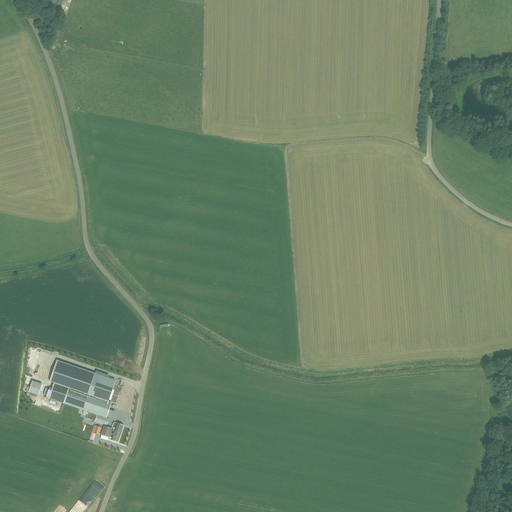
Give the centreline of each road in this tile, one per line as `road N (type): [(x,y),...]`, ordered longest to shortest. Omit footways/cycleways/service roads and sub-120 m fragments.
road 1 (unclassified): [(101,511),(134,437),(150,324),(89,250),(60,93),(19,0)]
road 2 (unclassified): [(511,225),(465,201),(430,159),(439,0)]
